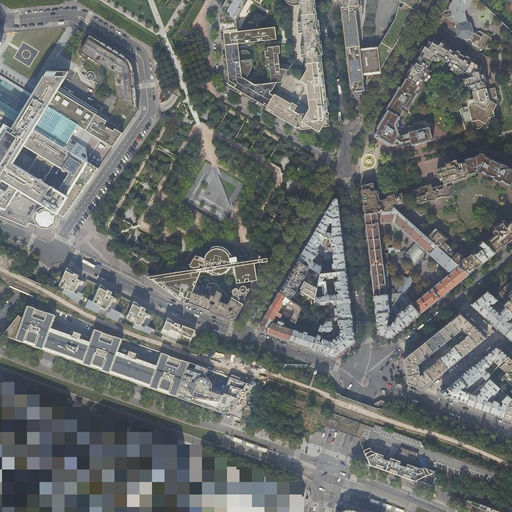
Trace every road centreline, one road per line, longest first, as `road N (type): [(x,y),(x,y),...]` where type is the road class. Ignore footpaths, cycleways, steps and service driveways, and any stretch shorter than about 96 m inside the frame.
road 1 (primary): [(323,464),(0,349)]
road 2 (primary): [(0,371),(317,487)]
road 3 (track): [(270,373),(130,333),(0,268)]
road 4 (residential): [(213,0),(207,15),(219,94),(320,155),(344,159)]
road 5 (residential): [(54,249),(148,108),(143,61)]
road 6 (tertiary): [(344,159),(363,365)]
road 7 (residential): [(54,249),(241,333)]
road 8 (residential): [(241,333),(344,159)]
road 9 (residential): [(344,159),(437,0)]
road 10 (tertiary): [(327,0),(344,159)]
road 11 (residential): [(456,300),(497,337),(423,399)]
